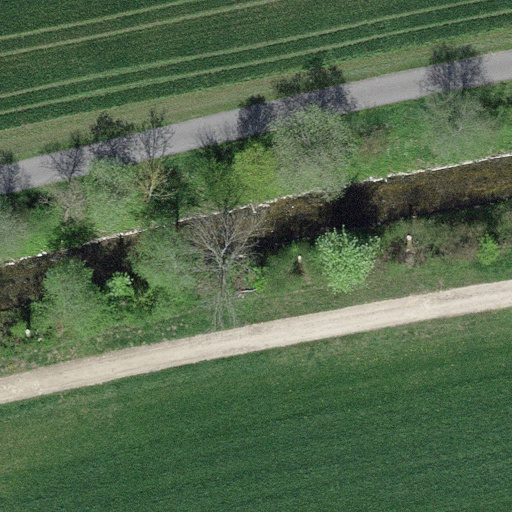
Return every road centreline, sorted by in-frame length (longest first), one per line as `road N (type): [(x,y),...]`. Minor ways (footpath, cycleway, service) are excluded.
road 1 (track): [(511,63),(0,181)]
road 2 (track): [(511,291),(0,393)]
